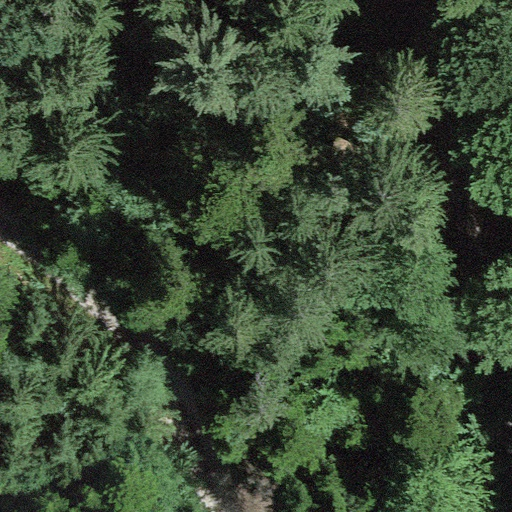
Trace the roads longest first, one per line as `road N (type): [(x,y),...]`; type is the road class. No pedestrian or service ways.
road 1 (track): [(511,471),(497,415),(458,116),(419,0)]
road 2 (track): [(0,220),(136,331),(174,389),(218,511)]
